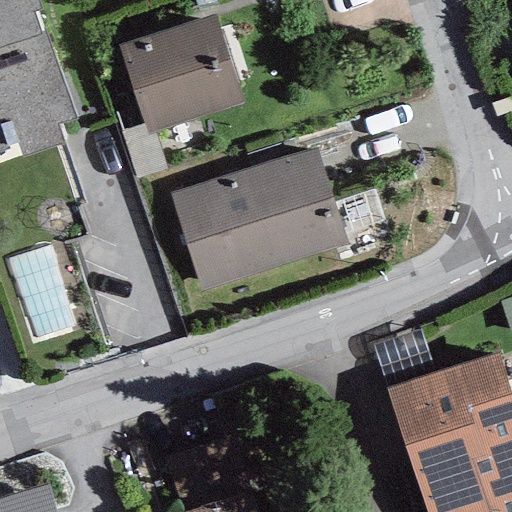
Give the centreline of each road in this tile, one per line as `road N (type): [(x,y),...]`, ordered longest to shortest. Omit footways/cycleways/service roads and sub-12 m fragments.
road 1 (residential): [(0,436),(318,328),(505,244)]
road 2 (residential): [(505,244),(429,0)]
road 3 (unknown): [(60,417),(0,276)]
